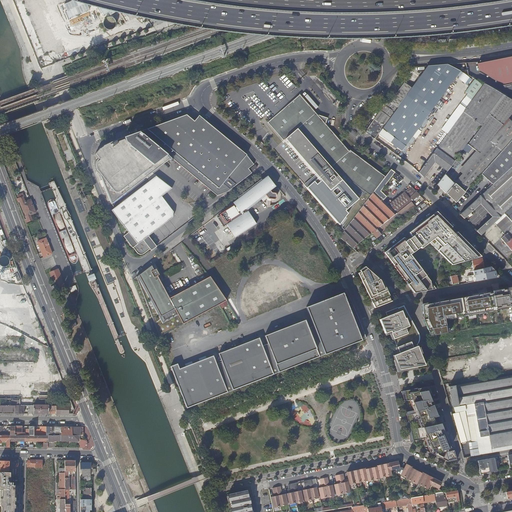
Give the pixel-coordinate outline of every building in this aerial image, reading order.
[(511,56),(503,58),(477,64),(479,70),(490,77),(496,81),(511,77),(511,56)] [(447,65),(428,66),(412,89),(411,89),(410,91),(422,99),(447,65)] [(460,72),(447,65),(422,99),(418,104),(430,113),(459,73),(460,72)] [(465,91),(473,98),(483,85),(481,84),(474,79),(465,91)] [(380,111),(365,132),(375,139),(378,134),(382,129),(407,96),(410,91),(411,89),(404,83),(390,102),(388,101),(381,111),(380,111)] [(451,89),(456,92),(459,86),(454,83),(452,86),(453,87),(451,89)] [(473,98),(418,173),(423,178),(434,162),(447,171),(455,161),(454,161),(480,125),(482,126),(505,96),(484,84),(483,85),(473,98)] [(422,99),(410,91),(407,96),(418,104),(422,99)] [(307,188),(344,231),(385,177),(350,150),(349,151),(325,124),(327,118),(317,115),(299,95),(267,123),(283,141),(285,140),(319,178),(320,179),(316,183),(314,182),(307,188)] [(511,100),(505,96),(482,126),(468,144),(476,151),(479,153),(489,141),(508,118),(511,113),(511,100)] [(430,113),(418,104),(410,115),(414,118),(418,112),(426,117),(426,118),(430,113)] [(382,129),(378,134),(390,143),(393,138),(397,141),(393,146),(393,147),(396,149),(397,148),(402,152),(406,146),(405,146),(426,117),(418,112),(414,118),(410,115),(399,107),(383,129),(382,129)] [(253,173),(252,172),(257,168),(255,166),(250,169),(249,168),(255,164),(247,156),(244,153),(200,116),(195,122),(187,116),(146,131),(218,190),(229,192),(238,185),(253,173)] [(456,182),(446,194),(455,203),(465,193),(464,192),(470,185),(500,151),(501,152),(511,141),(511,139),(511,121),(508,119),(508,118),(489,141),(491,142),(480,154),(462,174),(456,182)] [(104,147),(105,149),(102,152),(100,149),(96,155),(99,159),(97,161),(95,164),(95,165),(95,167),(95,169),(95,171),(97,173),(98,174),(100,175),(112,205),(172,159),(140,133),(112,143),(104,147)] [(511,139),(511,141),(501,152),(481,175),(492,185),(508,171),(508,169),(509,169),(511,166),(511,139)] [(489,141),(479,153),(476,151),(458,171),(462,174),(480,154),(491,142),(489,141)] [(467,146),(459,156),(463,160),(471,149),(467,146)] [(511,166),(509,169),(508,171),(492,185),(460,215),(463,218),(471,211),(472,212),(472,211),(472,210),(479,204),(481,206),(486,211),(492,217),(476,232),(480,235),(494,223),(511,206),(511,166)] [(344,231),(339,237),(352,248),(357,244),(368,235),(372,232),(376,229),(396,214),(388,206),(383,201),(386,197),(381,191),(395,172),(391,169),(385,177),(344,231)] [(452,182),(444,175),(437,185),(446,194),(456,182),(453,180),(452,182)] [(156,177),(112,211),(129,233),(124,237),(133,249),(134,249),(137,253),(138,254),(139,255),(141,255),(142,255),(144,255),(145,254),(151,250),(152,251),(157,247),(149,237),(173,218),(174,213),(162,197),(172,189),(171,188),(156,177)] [(235,238),(239,236),(245,231),(256,225),(248,212),(246,213),(245,213),(244,211),(246,210),(247,210),(265,195),(268,199),(275,200),(276,199),(276,198),(276,197),(276,195),(275,194),(272,193),(270,191),(275,187),(267,177),(251,190),(236,200),(233,203),(234,205),(225,212),(232,222),(227,225),(235,238)] [(416,192),(411,187),(404,192),(409,199),(410,198),(416,192)] [(404,192),(388,206),(396,214),(410,203),(412,201),(409,199),(404,192)] [(420,195),(416,192),(410,198),(409,199),(412,201),(420,195)] [(19,198),(17,199),(18,202),(20,201),(27,218),(25,219),(26,222),(32,220),(30,215),(36,213),(30,200),(25,202),(23,197),(24,196),(23,193),(17,195),(19,198)] [(246,213),(248,212),(268,199),(265,195),(247,210),(246,210),(244,211),(245,213),(246,213)] [(396,214),(376,229),(380,234),(414,208),(410,203),(396,214)] [(511,206),(494,223),(496,225),(506,216),(511,222),(502,232),(505,235),(511,227),(511,206)] [(436,212),(409,233),(421,249),(430,242),(452,265),(480,257),(436,212)] [(511,222),(506,216),(496,225),(502,232),(511,222)] [(511,227),(505,235),(501,238),(506,244),(511,239),(511,227)] [(376,229),(372,232),(376,238),(381,235),(380,234),(376,229)] [(368,235),(357,244),(360,248),(370,240),(368,238),(369,237),(368,235)] [(46,238),(37,242),(42,253),(50,250),(46,238)] [(415,293),(437,289),(410,254),(417,250),(409,240),(407,242),(405,239),(399,243),(398,243),(384,253),(415,293)] [(0,256),(0,262),(5,279),(11,277),(13,282),(20,280),(18,273),(16,274),(10,252),(2,255),(2,256),(0,256)] [(53,256),(43,260),(46,269),(56,265),(53,256)] [(474,271),(484,268),(482,259),(472,261),(474,271)] [(375,308),(392,301),(383,282),(363,264),(358,268),(359,270),(357,271),(375,308)] [(152,271),(150,267),(133,281),(156,338),(217,306),(226,300),(209,277),(168,299),(156,277),(158,275),(154,270),(152,271)] [(58,269),(50,272),(53,280),(57,278),(60,288),(65,286),(58,269)] [(501,277),(495,271),(463,277),(464,284),(493,278),(501,277)] [(451,276),(447,277),(448,281),(451,281),(452,284),(459,283),(457,275),(451,276)] [(431,336),(447,333),(445,320),(509,309),(511,322),(511,321),(511,288),(423,305),(423,319),(431,336)] [(169,367),(186,408),(273,374),(362,340),(341,291),(305,306),(312,325),(307,327),(304,319),(263,335),(267,344),(262,346),(258,337),(218,353),(221,362),(216,364),(212,355),(179,369),(177,364),(169,367)] [(419,335),(405,309),(386,314),(387,318),(384,319),(388,334),(394,332),(400,353),(394,355),(400,373),(425,369),(417,349),(419,346),(420,343),(420,339),(419,335)] [(371,366),(369,362),(357,366),(359,370),(371,366)] [(471,405),(480,455),(511,449),(511,375),(455,386),(455,382),(451,383),(455,407),(466,405),(471,405)] [(443,460),(446,462),(456,459),(454,451),(452,451),(451,448),(453,448),(451,443),(448,443),(447,440),(451,439),(446,423),(441,424),(438,417),(444,416),(440,403),(433,405),(430,396),(438,394),(435,386),(416,389),(416,391),(411,392),(411,390),(402,392),(404,401),(411,400),(413,411),(406,412),(407,415),(406,415),(408,423),(417,420),(420,427),(410,430),(411,433),(408,433),(410,442),(425,439),(431,454),(437,457),(440,452),(446,450),(447,453),(443,460)] [(19,399),(19,400),(19,405),(22,405),(28,405),(33,405),(33,414),(49,414),(49,411),(49,406),(49,405),(34,405),(34,400),(19,399)] [(22,405),(19,405),(18,405),(15,405),(15,411),(15,414),(23,414),(24,412),(22,412),(22,405)] [(466,405),(467,411),(472,442),(468,442),(470,456),(480,455),(471,405),(466,405)] [(14,435),(33,435),(33,426),(29,426),(29,433),(28,433),(19,433),(19,426),(15,426),(14,435)] [(33,435),(46,435),(46,427),(40,427),(40,430),(35,430),(35,426),(33,426),(33,435)] [(46,435),(48,435),(54,435),(54,433),(56,433),(56,427),(46,427),(46,435)] [(60,435),(72,435),(72,427),(61,427),(61,428),(60,432),(60,435)] [(72,435),(79,435),(83,435),(83,431),(82,429),(81,429),(81,427),(72,427),(72,435)] [(48,443),(48,442),(48,440),(48,435),(46,435),(33,435),(14,435),(10,435),(9,441),(44,441),(44,447),(48,447),(48,443)] [(0,460),(0,471),(8,472),(8,466),(9,466),(9,464),(9,461),(0,460)] [(65,460),(65,468),(65,477),(65,489),(65,490),(69,490),(69,474),(72,474),(72,471),(75,471),(75,460),(65,460)] [(490,472),(498,470),(497,466),(496,466),(495,461),(488,462),(487,460),(485,461),(485,463),(478,464),(479,468),(478,468),(479,475),(487,473),(487,472),(490,472)] [(365,469),(347,473),(350,485),(368,481),(368,482),(380,480),(380,479),(392,476),(391,471),(400,469),(398,461),(377,466),(377,467),(365,470),(365,469)] [(18,462),(10,462),(10,472),(10,473),(18,474),(18,469),(18,465),(18,462)] [(86,477),(91,477),(91,471),(90,463),(80,463),(80,469),(84,469),(84,477),(86,477)] [(406,465),(401,477),(406,480),(417,486),(417,485),(428,491),(430,486),(439,490),(442,484),(423,474),(422,475),(412,469),(412,468),(406,465)] [(13,511),(14,508),(15,508),(15,505),(14,504),(14,501),(15,501),(15,497),(14,497),(15,485),(9,484),(9,489),(7,489),(7,488),(7,482),(8,481),(10,481),(10,479),(9,479),(7,479),(7,476),(10,476),(10,473),(10,472),(8,472),(0,471),(0,489),(2,489),(2,498),(1,498),(0,505),(1,506),(1,511),(13,511)] [(335,476),(337,483),(345,481),(343,474),(335,476)] [(321,486),(329,484),(328,477),(320,479),(321,486)] [(313,487),(312,480),(304,482),(305,488),(313,487)] [(345,483),(337,484),(334,485),(336,496),(350,493),(348,482),(345,483)] [(298,490),(296,483),(288,485),(290,492),(298,490)] [(332,485),(329,486),(321,487),(318,488),(321,499),(334,496),(332,485)] [(282,494),(280,487),(272,488),(274,495),(282,494)] [(316,487),(313,488),(305,490),(303,490),(305,501),(319,499),(316,487)] [(65,490),(65,499),(65,504),(69,504),(69,501),(70,494),(71,494),(76,494),(76,490),(71,490),(69,490),(65,490)] [(250,503),(247,490),(227,494),(230,511),(256,511),(255,507),(254,505),(253,505),(253,503),(250,503)] [(460,503),(457,490),(445,492),(446,497),(456,496),(457,503),(460,503)] [(301,491),(298,492),(290,493),(287,494),(289,505),(303,502),(301,491)] [(274,497),(271,497),(274,508),(287,505),(285,494),(282,495),(274,497)] [(435,500),(434,494),(422,496),(423,502),(435,500)] [(436,497),(437,494),(434,494),(435,500),(436,507),(440,506),(440,507),(442,507),(442,506),(446,505),(445,496),(436,497)] [(423,502),(422,496),(411,498),(412,504),(423,502)] [(412,504),(411,498),(395,500),(396,506),(407,505),(408,508),(406,508),(406,511),(412,511),(412,509),(412,504)] [(91,511),(91,499),(86,499),(81,499),(81,509),(85,509),(85,510),(85,511),(91,511)] [(396,506),(395,500),(383,502),(380,502),(381,511),(387,511),(387,509),(387,508),(389,507),(396,506)] [(381,511),(380,502),(377,503),(378,507),(371,508),(371,504),(367,504),(367,510),(367,511),(381,511)]
